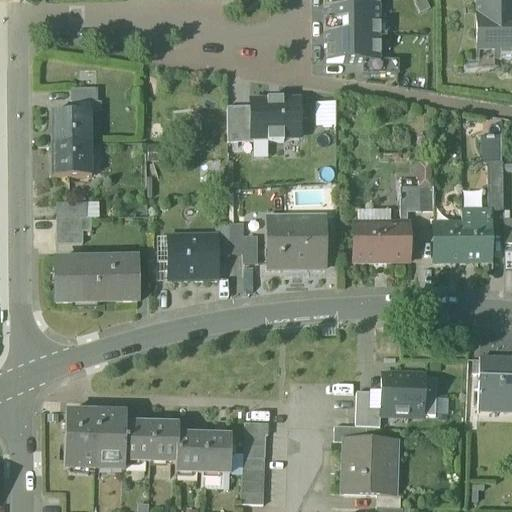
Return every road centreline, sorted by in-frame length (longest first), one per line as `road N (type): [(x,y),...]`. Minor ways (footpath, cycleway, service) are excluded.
road 1 (residential): [(511,314),(427,308),(281,316),(157,338),(20,384)]
road 2 (residential): [(20,384),(20,21)]
road 3 (residential): [(20,21),(246,39),(295,17),(294,0)]
road 4 (residential): [(20,384),(21,511)]
